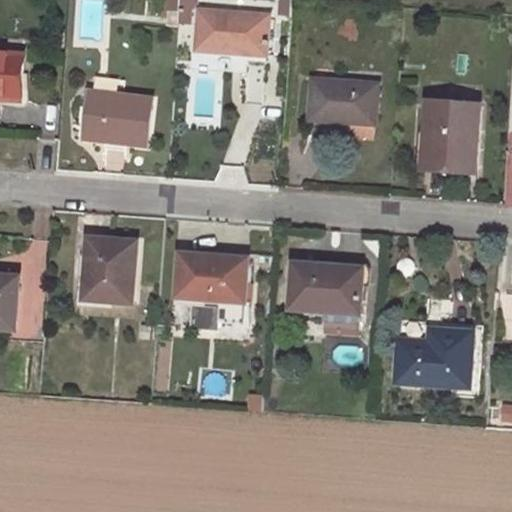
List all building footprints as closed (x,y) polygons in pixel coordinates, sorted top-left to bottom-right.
[(270,17),(201,12),(198,51),(267,56),(270,17)] [(24,55),(0,53),(0,93),(21,96),(24,55)] [(380,84),(315,80),(312,119),(377,124),(380,84)] [(153,100),(91,92),(85,139),(148,147),(153,100)] [(482,106),(429,102),(424,165),(478,170),(482,106)] [(137,242),(89,239),(85,300),(132,303),(137,242)] [(249,261),(180,255),(178,298),(219,301),(218,322),(244,324),(249,261)] [(332,266),(295,264),(292,309),(328,312),(328,320),(356,322),(357,315),(361,315),(364,272),(331,270),(332,266)] [(0,328),(15,330),(20,278),(0,276),(0,328)] [(430,342),(401,340),(398,382),(469,386),(473,333),(431,330),(430,342)]
